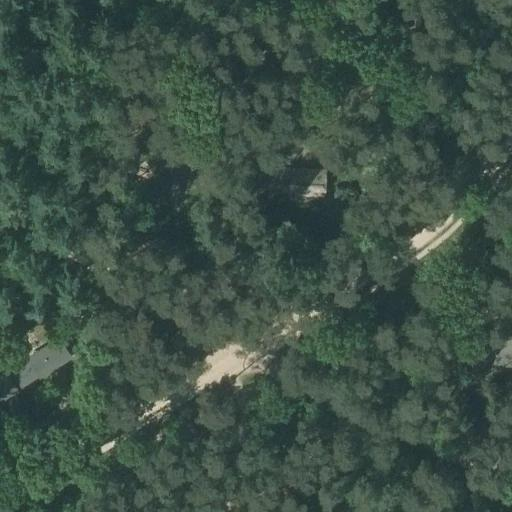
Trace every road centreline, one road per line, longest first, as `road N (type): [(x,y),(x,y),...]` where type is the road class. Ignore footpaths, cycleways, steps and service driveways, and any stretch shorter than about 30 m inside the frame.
road 1 (track): [(0,495),(392,263),(458,208),(511,139)]
road 2 (track): [(234,358),(444,455),(511,501)]
road 3 (track): [(234,358),(0,211)]
road 4 (track): [(493,164),(312,0)]
road 5 (track): [(234,358),(230,373),(277,511)]
